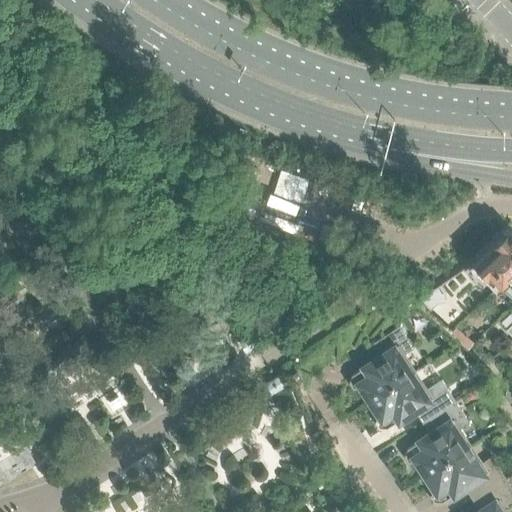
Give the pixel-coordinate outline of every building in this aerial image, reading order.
[(504,283),(511,274),(511,233),(508,230),(506,230),(472,262),(499,287),(504,283)] [(511,302),(511,274),(504,283),(509,289),(503,295),(511,302)] [(437,288),(420,299),(430,310),(438,303),(445,302),(443,294),(441,294),(437,288)] [(412,374),(402,358),(405,356),(403,352),(412,346),(399,326),(367,347),(375,359),(352,375),(349,382),(353,388),(361,388),(370,401),(412,374)] [(423,421),(456,399),(444,380),(428,390),(425,386),(422,389),(412,374),(370,401),(378,414),(375,422),(379,428),(387,428),(415,409),(423,421)] [(467,448),(457,432),(461,430),(458,426),(469,419),(456,399),(423,421),(431,433),(407,448),(404,456),(408,462),(416,462),(425,475),(467,448)] [(506,477),(494,458),(483,465),(481,461),(477,463),(467,448),(425,475),(433,488),(430,495),(434,502),(442,502),(466,486),(473,498),(506,477)] [(502,511),(503,511),(506,510),(504,506),(511,500),(511,485),(506,477),(473,498),(481,510),(477,511),(502,511)]
